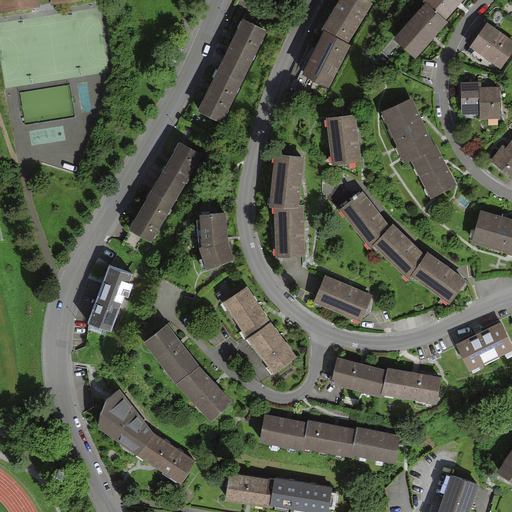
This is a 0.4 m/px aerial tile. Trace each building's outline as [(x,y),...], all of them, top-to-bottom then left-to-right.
[(0,0),(0,11),(72,0),(0,0)] [(317,30),(321,32),(309,54),(298,75),(325,89),(349,44),(345,42),(368,3),(363,0),(334,0),(331,6),(317,30)] [(458,0),(417,0),(421,3),(388,40),(412,61),(431,39),(445,22),(441,19),(455,5),(458,0)] [(244,77),(266,30),(240,18),(229,41),(218,65),(207,88),(196,112),(222,124),(244,77)] [(496,74),(511,51),(511,42),(483,22),(463,49),(496,74)] [(501,121),(500,88),(482,89),(481,84),(461,84),(462,119),(480,118),(480,121),(501,121)] [(418,119),(408,99),(376,114),(400,165),(406,162),(425,199),(454,185),(443,163),(433,145),(431,147),(418,119)] [(362,165),(356,117),(326,120),(332,168),(362,165)] [(177,197),(201,154),(176,139),(164,160),(152,183),(139,205),(127,226),(153,240),(177,197)] [(511,140),(506,147),(504,145),(490,161),(511,178),(511,140)] [(303,207),(300,207),(302,179),(304,161),(275,158),(270,211),(274,211),(276,261),(305,260),(303,223),(303,207)] [(359,190),(335,208),(366,250),(370,247),(406,282),(409,280),(445,306),(463,281),(444,267),(425,253),(423,256),(406,240),(391,225),(387,228),(373,209),(359,190)] [(200,209),(201,245),(200,246),(211,267),(235,255),(227,238),(226,208),(200,209)] [(511,251),(511,219),(511,220),(476,212),(470,242),(511,251)] [(131,281),(134,273),(110,263),(103,280),(88,320),(111,329),(125,296),(128,297),(133,282),(131,281)] [(371,296),(325,278),(314,305),(360,323),(371,296)] [(262,303),(248,282),(222,300),(271,370),(297,352),(284,334),(262,303)] [(511,348),(511,344),(498,317),(455,338),(471,369),(511,348)] [(187,350),(166,325),(145,343),(208,419),(230,401),(213,380),(187,350)] [(337,354),(331,380),(382,391),(382,388),(436,400),(441,374),(414,368),(388,362),(387,365),(362,360),(337,354)] [(115,435),(134,451),(147,460),(179,484),(196,462),(153,429),(112,390),(92,414),(115,435)] [(264,411),(259,438),(395,460),(400,433),(368,428),(333,422),(288,415),(264,411)] [(511,446),(498,465),(511,475),(511,446)] [(274,474),(274,477),(229,470),(225,497),(250,501),(270,504),(270,503),(300,508),(327,511),(332,484),(274,474)] [(468,511),(480,481),(450,471),(436,511),(468,511)]
